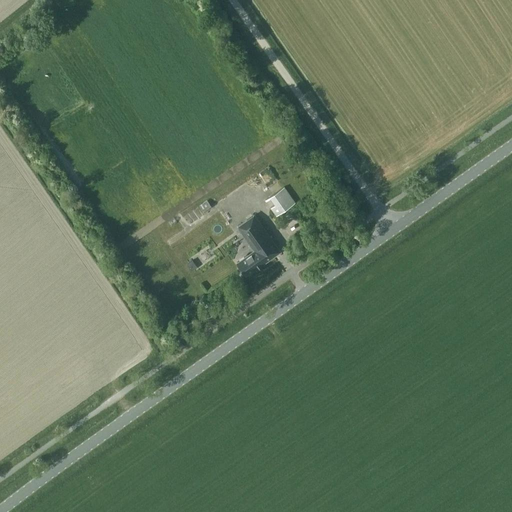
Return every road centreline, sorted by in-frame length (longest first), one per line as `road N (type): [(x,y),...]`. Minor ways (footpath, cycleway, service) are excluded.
road 1 (tertiary): [(0,510),(393,228)]
road 2 (unclassified): [(393,228),(232,0)]
road 3 (tertiary): [(393,228),(511,144)]
